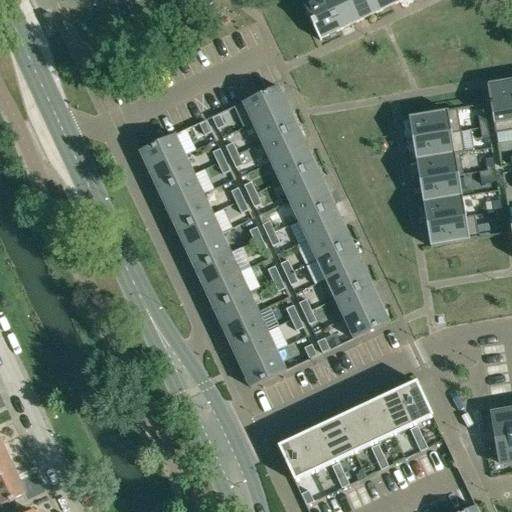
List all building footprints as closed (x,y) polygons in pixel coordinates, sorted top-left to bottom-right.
[(325,0),(314,0),(303,5),(320,42),(321,41),(321,40),(340,31),(325,0)] [(325,0),(340,31),(359,22),(348,0),(325,0)] [(348,0),(359,22),(379,13),(372,0),(348,0)] [(372,0),(379,13),(398,4),(396,0),(372,0)] [(511,97),(509,83),(487,87),(495,135),(511,132),(511,97)] [(279,88),(243,104),(253,125),(288,108),(279,88)] [(253,125),(262,144),(297,128),(288,108),(253,125)] [(457,110),(409,118),(412,141),(461,133),(457,110)] [(220,116),(212,120),(217,131),(225,127),(220,116)] [(478,118),(480,129),(488,128),(486,116),(478,118)] [(207,123),(200,126),(205,137),(212,133),(207,123)] [(262,144),(271,164),(306,147),(297,128),(262,144)] [(488,128),(480,129),(482,141),(490,140),(488,128)] [(461,133),(412,141),(416,162),(455,156),(465,154),(461,134),(461,133)] [(140,153),(139,153),(149,173),(184,157),(175,136),(140,153)] [(231,159),(238,155),(233,144),(226,148),(231,159)] [(271,164),(280,183),(316,167),(306,147),(271,164)] [(218,165),(225,161),(220,150),(213,154),(218,165)] [(238,155),(231,159),(236,170),(243,166),(238,155)] [(455,156),(416,162),(419,183),(458,177),(455,156)] [(184,157),(149,173),(158,193),(194,176),(184,157)] [(487,172),(495,171),(493,159),(485,160),(487,172)] [(230,172),(225,161),(218,165),(223,176),(230,172)] [(325,186),(316,167),(280,183),(289,203),(325,186)] [(487,172),(479,173),(481,186),(497,183),(495,171),(487,172)] [(194,176),(158,193),(167,212),(203,196),(194,176)] [(423,205),(462,199),(458,177),(419,183),(423,205)] [(249,198),(256,194),(251,183),(244,187),(249,198)] [(325,186),(289,203),(298,222),(334,206),(325,186)] [(231,193),(236,204),(243,201),(238,190),(231,193)] [(256,194),(249,198),(254,209),(262,205),(256,194)] [(167,212),(176,232),(212,215),(203,196),(167,212)] [(427,226),(465,220),(462,199),(423,205),(427,226)] [(249,211),(243,201),(236,204),(241,215),(249,211)] [(492,203),(494,215),(502,213),(500,201),(492,203)] [(334,206),(298,222),(308,242),(343,225),(334,206)] [(502,213),(494,215),(496,227),(504,225),(502,213)] [(186,252),(221,235),(212,215),(176,232),(186,252)] [(469,242),(465,220),(427,226),(430,249),(469,242)] [(262,226),(267,237),(275,234),(270,223),(262,226)] [(343,225),(308,242),(317,262),(352,245),(343,225)] [(254,243),(262,240),(257,229),(249,232),(254,243)] [(280,245),(275,234),(267,237),(272,248),(280,245)] [(195,271),(230,254),(221,235),(186,252),(195,271)] [(262,240),(254,243),(259,254),(267,251),(262,240)] [(326,281),(361,265),(352,245),(317,262),(326,281)] [(204,291),(240,274),(230,254),(195,271),(204,291)] [(281,265),(286,276),(293,273),(288,262),(281,265)] [(361,265),(326,281),(335,301),(371,284),(361,265)] [(273,282),(280,279),(275,268),(268,271),(273,282)] [(298,284),(293,273),(286,276),(291,287),(298,284)] [(249,294),(240,274),(204,291),(213,310),(249,294)] [(280,279),(273,282),(278,293),(285,290),(280,279)] [(335,301),(344,320),(380,304),(371,284),(335,301)] [(222,330),(258,313),(249,294),(213,310),(222,330)] [(299,304),(304,315),(311,312),(306,301),(299,304)] [(389,324),(380,304),(344,320),(354,341),(389,324)] [(286,311),(291,321),(298,318),(293,307),(286,311)] [(316,323),(311,312),(304,315),(309,326),(316,323)] [(232,349),(267,333),(258,313),(222,330),(232,349)] [(304,329),(298,318),(291,321),(296,332),(304,329)] [(267,333),(232,349),(241,369),(276,352),(267,333)] [(317,343),(322,353),(329,350),(324,340),(317,343)] [(316,356),(312,346),(304,350),(309,359),(316,356)] [(250,389),(251,389),(286,372),(276,352),(241,369),(250,389)] [(421,393),(417,383),(397,392),(396,393),(413,428),(433,418),(421,393)] [(377,402),(393,437),(413,428),(396,393),(377,402)] [(393,437),(377,402),(357,411),(374,446),(393,437)] [(338,420),(354,456),(374,446),(357,411),(338,420)] [(500,466),(511,463),(511,412),(492,416),(500,466)] [(338,420),(318,429),(335,465),(354,456),(338,420)] [(415,441),(422,438),(417,426),(410,430),(415,441)] [(335,465),(318,429),(298,438),(315,474),(335,465)] [(283,458),(295,483),(315,474),(298,438),(278,448),(283,458)] [(422,438),(415,441),(420,453),(428,450),(422,438)] [(370,449),(376,460),(383,457),(378,445),(370,449)] [(0,446),(0,478),(14,472),(2,446),(0,446)] [(383,457),(376,460),(381,471),(388,468),(383,457)] [(332,468),(337,479),(344,475),(339,465),(332,468)] [(0,506),(8,502),(9,503),(13,501),(13,500),(25,495),(14,472),(0,478),(0,506)] [(344,475),(337,479),(342,490),(349,486),(344,475)] [(309,492),(301,495),(306,506),(314,503),(309,492)]
